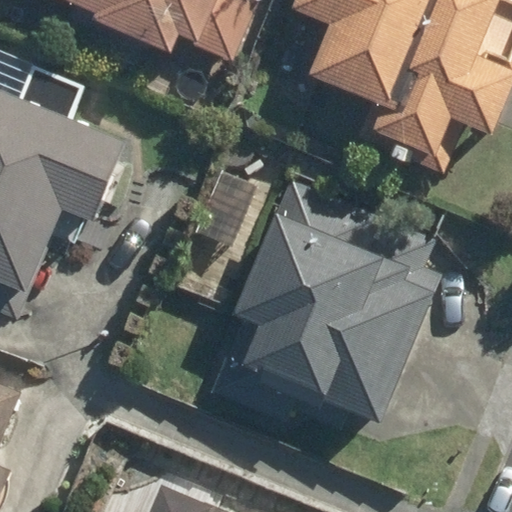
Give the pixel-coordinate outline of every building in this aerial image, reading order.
[(224,80),(260,0),(0,0),(0,6),(160,78),(171,56),(224,80)] [(349,149),(421,178),(440,132),(489,152),(511,95),(511,0),(291,0),(283,21),(320,36),(299,86),(364,113),(349,149)] [(30,70),(16,105),(0,98),(0,309),(16,316),(55,218),(87,231),(121,148),(65,125),(79,90),(30,70)] [(233,252),(261,190),(224,173),(195,235),(233,252)] [(427,267),(438,240),(290,180),(202,396),(283,429),(290,411),(374,445),(444,274),(427,267)] [(0,397),(0,490),(7,475),(0,472),(0,438),(14,403),(0,397)] [(212,511),(151,485),(138,511),(212,511)]
